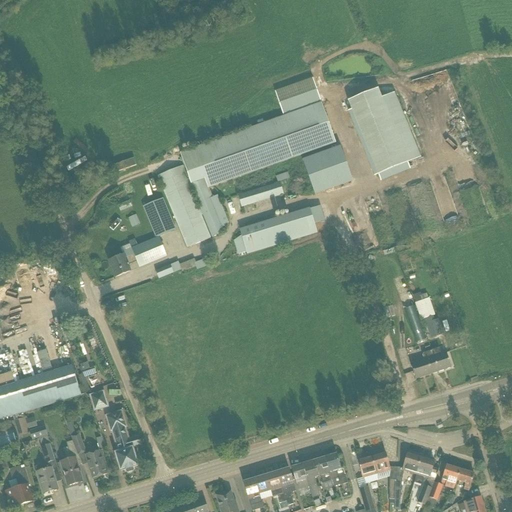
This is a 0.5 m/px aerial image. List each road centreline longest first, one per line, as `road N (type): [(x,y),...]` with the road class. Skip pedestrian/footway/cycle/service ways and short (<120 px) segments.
road 1 (secondary): [(86,511),(369,425)]
road 2 (track): [(83,279),(0,82)]
